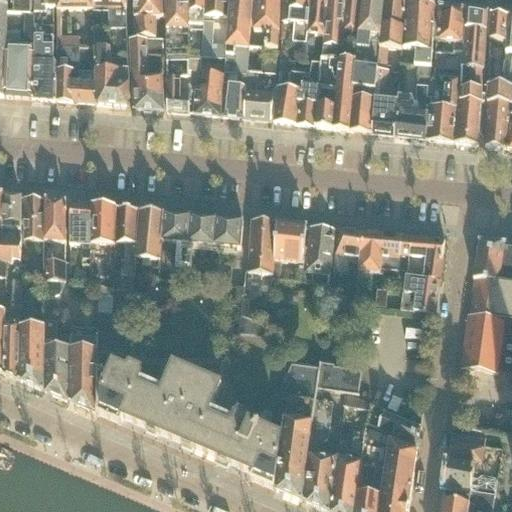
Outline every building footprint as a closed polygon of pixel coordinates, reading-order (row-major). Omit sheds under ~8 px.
[(0,0),(0,10),(8,11),(9,11),(9,0),(0,0)] [(35,18),(35,0),(12,0),(12,11),(12,18),(35,18)] [(54,11),(54,0),(35,0),(35,18),(36,39),(54,40),(54,31),(42,31),(42,23),(46,23),(45,11),(54,11)] [(93,0),(57,0),(58,13),(94,14),(93,0)] [(127,7),(126,0),(93,0),(94,14),(94,15),(109,16),(109,32),(127,32),(126,8),(127,7)] [(165,0),(134,0),(136,38),(157,40),(156,21),(166,21),(165,0)] [(190,32),(188,0),(166,0),(167,19),(168,19),(168,40),(168,79),(180,79),(189,79),(188,33),(190,32)] [(205,0),(189,0),(191,28),(190,33),(204,34),(205,0)] [(227,19),(229,0),(205,0),(203,61),(226,62),(228,49),(213,48),(213,42),(214,25),(210,25),(211,18),(227,19)] [(231,0),(228,49),(226,62),(226,76),(230,76),(238,77),(249,77),(249,75),(252,76),(254,50),(249,50),(253,0),(231,0)] [(281,22),(281,0),(257,0),(254,35),(265,36),(264,51),(279,51),(281,22)] [(287,25),(296,26),(294,45),(306,45),(310,0),(284,0),(282,24),(287,25)] [(315,39),(325,40),(327,0),(310,0),(306,45),(305,55),(314,56),(315,39)] [(327,0),(325,40),(324,49),(323,61),(330,61),(337,62),(342,0),(327,0)] [(363,0),(342,0),(337,62),(341,62),(342,51),(343,36),(359,38),(363,0)] [(349,135),(367,137),(368,127),(373,127),(376,92),(377,74),(385,1),(376,0),(363,0),(359,38),(358,44),(356,65),(353,100),(349,135)] [(407,5),(385,1),(377,74),(386,74),(388,53),(402,54),(407,5)] [(434,30),(435,9),(407,5),(402,54),(400,67),(431,71),(435,30),(434,30)] [(8,11),(0,10),(0,100),(5,101),(6,59),(8,11)] [(465,44),(466,14),(439,10),(436,44),(454,45),(453,57),(463,58),(465,44)] [(9,11),(8,11),(5,101),(34,103),(35,39),(35,18),(12,18),(12,11),(9,11)] [(467,14),(466,14),(465,44),(463,58),(462,72),(463,72),(462,82),(462,93),(482,93),(482,70),(483,55),(484,39),(486,17),(467,14)] [(492,18),(490,43),(507,45),(508,20),(492,18)] [(34,103),(57,105),(58,72),(54,71),(54,51),(54,40),(36,39),(34,103)] [(134,112),(164,115),(163,77),(150,77),(150,68),(148,68),(148,42),(137,42),(129,42),(132,77),(133,77),(134,112)] [(80,66),(80,64),(80,50),(54,51),(54,71),(58,72),(57,105),(97,108),(97,68),(85,61),(80,66)] [(112,73),(112,62),(111,62),(111,50),(96,51),(97,68),(97,108),(130,112),(129,71),(112,73)] [(434,56),(434,80),(445,80),(445,56),(434,56)] [(128,61),(112,62),(112,73),(129,71),(128,61)] [(338,91),(334,133),(349,135),(353,100),(356,65),(340,63),(341,62),(337,62),(330,61),(329,72),(332,72),(332,77),(334,77),(334,81),(337,82),(336,91),(338,91)] [(198,91),(195,118),(222,121),(226,78),(207,76),(206,82),(203,81),(204,74),(201,73),(202,63),(190,62),(190,72),(192,73),(191,90),(198,91)] [(287,76),(294,77),(296,65),(281,63),(281,75),(287,76)] [(316,131),(321,90),(323,67),(311,66),(309,80),(313,89),(301,87),(297,129),(316,131)] [(430,80),(431,71),(417,70),(416,79),(430,80)] [(245,123),(272,126),(274,96),(256,94),(258,76),(252,76),(249,75),(249,77),(245,123)] [(302,78),(294,77),(287,76),(281,75),(275,126),(297,129),(301,87),(302,78)] [(226,76),(226,78),(222,121),(245,123),(249,77),(238,77),(237,88),(229,88),(230,76),(226,76)] [(167,116),(190,118),(190,97),(181,96),(180,79),(168,79),(166,79),(167,116)] [(426,144),(456,147),(459,113),(461,93),(462,93),(462,82),(446,80),(443,109),(430,108),(426,144)] [(501,90),(489,89),(488,107),(486,150),(507,152),(511,115),(511,82),(502,81),(501,90)] [(321,90),(316,131),(334,133),(338,91),(336,91),(321,90)] [(368,127),(367,137),(395,140),(398,105),(383,103),(384,93),(376,92),(373,127),(368,127)] [(482,105),(482,93),(462,93),(461,93),(459,113),(481,115),(482,105)] [(417,100),(416,111),(412,101),(399,100),(398,105),(395,140),(426,144),(430,108),(430,102),(417,100)] [(479,149),(481,115),(459,113),(456,147),(479,149)] [(4,198),(4,225),(21,225),(22,200),(4,198)] [(46,243),(47,203),(25,201),(25,242),(46,243)] [(47,203),(46,243),(46,245),(66,247),(66,206),(47,203)] [(92,266),(93,208),(72,206),(70,249),(85,249),(85,259),(85,266),(91,266),(90,285),(91,285),(92,266)] [(116,245),(118,211),(117,211),(117,210),(93,207),(93,208),(92,266),(91,285),(90,285),(90,287),(114,293),(116,245)] [(136,277),(136,262),(141,214),(118,211),(116,245),(127,245),(126,263),(123,263),(123,277),(133,278),(136,277)] [(141,214),(136,262),(160,264),(162,245),(165,216),(141,214)] [(165,216),(162,245),(189,247),(191,219),(165,216)] [(189,247),(215,250),(217,221),(191,219),(189,247)] [(244,224),(217,221),(215,250),(241,252),(244,224)] [(249,276),(274,279),(275,264),(276,256),(278,227),(253,225),(249,275),(250,275),(249,276)] [(297,284),(303,285),(306,251),(304,250),(307,230),(278,227),(276,256),(275,264),(287,266),(299,268),(297,284)] [(309,251),(306,251),(303,285),(313,286),(313,277),(326,278),(325,287),(328,287),(329,284),(330,285),(330,279),(331,279),(335,233),(311,231),(309,251)] [(349,265),(359,266),(362,235),(339,233),(334,277),(347,279),(349,265)] [(381,273),(398,275),(407,276),(410,240),(362,235),(359,266),(358,275),(370,276),(380,277),(381,273)] [(410,240),(407,276),(407,281),(441,284),(444,263),(443,263),(445,243),(430,241),(410,240)] [(0,263),(8,266),(13,268),(14,265),(20,265),(21,245),(4,245),(0,245),(0,263)] [(511,251),(505,251),(506,248),(480,246),(462,373),(467,374),(465,382),(490,386),(491,378),(497,379),(497,377),(511,378),(511,251)] [(46,285),(66,285),(66,258),(52,258),(52,264),(44,265),(44,285),(46,285)] [(341,278),(334,278),(333,288),(341,289),(341,278)] [(402,314),(414,316),(436,318),(441,284),(407,281),(406,281),(402,314)] [(0,342),(0,376),(21,385),(22,330),(23,313),(25,285),(14,285),(12,327),(6,326),(5,343),(0,342)] [(66,285),(46,285),(46,301),(54,300),(59,299),(64,291),(64,287),(66,287),(66,285)] [(114,294),(99,290),(99,300),(114,300),(114,294)] [(234,307),(241,308),(242,304),(243,304),(244,291),(236,290),(234,307)] [(387,293),(377,292),(375,310),(386,311),(387,293)] [(125,325),(125,304),(113,304),(112,324),(125,325)] [(258,306),(243,304),(242,304),(241,308),(239,330),(255,336),(258,306)] [(22,330),(21,385),(44,394),(45,330),(33,330),(34,313),(23,313),(22,330)] [(71,406),(73,332),(73,326),(46,325),(45,330),(44,394),(71,406)] [(100,325),(100,333),(98,409),(98,417),(121,427),(124,422),(148,432),(147,435),(157,439),(157,437),(184,448),(183,450),(192,454),(193,452),(254,478),(251,483),(276,494),(279,469),(283,438),(281,438),(252,426),(252,420),(239,415),(236,418),(234,417),(230,428),(210,420),(223,388),(173,367),(160,398),(140,389),(144,379),(143,378),(143,373),(130,368),(127,372),(116,367),(116,359),(125,359),(125,357),(127,357),(128,342),(125,342),(124,326),(100,325)] [(100,333),(73,332),(71,406),(98,417),(98,409),(100,333)] [(320,367),(317,393),(358,398),(360,375),(334,372),(334,369),(320,367)] [(315,404),(316,393),(319,372),(292,369),(287,381),(287,394),(284,403),(287,404),(280,419),(284,422),(281,438),(283,438),(279,469),(276,494),(287,498),(302,504),(308,458),(311,438),(315,404)] [(322,394),(317,393),(316,393),(308,458),(311,458),(305,505),(319,511),(330,511),(337,462),(318,459),(320,444),(325,445),(329,442),(334,407),(321,405),(322,394)] [(369,407),(345,398),(344,410),(369,414),(369,407)] [(397,416),(403,403),(394,399),(388,411),(397,416)] [(381,425),(369,419),(367,428),(418,450),(421,431),(386,415),(381,425)] [(365,442),(362,469),(375,471),(372,497),(358,495),(356,511),(380,511),(390,443),(367,433),(365,442)] [(356,511),(358,495),(362,469),(365,442),(354,441),(351,463),(338,462),(330,511),(356,511)] [(390,443),(380,511),(409,511),(417,455),(390,443)] [(486,451),(452,445),(450,461),(483,467),(486,451)] [(446,491),(444,504),(470,508),(473,496),(471,495),(476,470),(450,465),(446,491)] [(470,508),(444,504),(442,511),(494,511),(497,495),(479,492),(479,497),(473,496),(470,508)]
